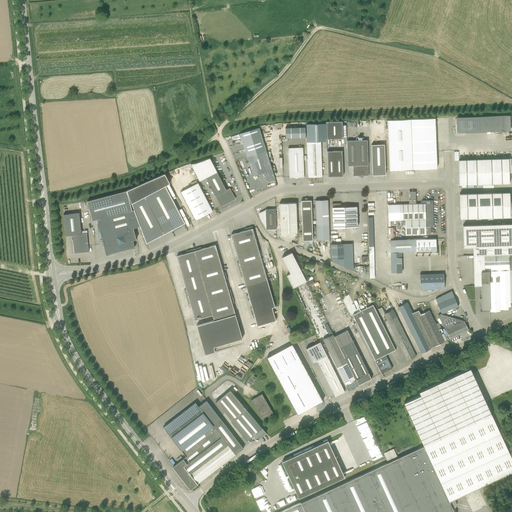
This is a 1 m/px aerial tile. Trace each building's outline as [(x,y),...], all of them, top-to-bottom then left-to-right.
[(510,131),(509,116),(457,117),(457,132),(510,131)] [(437,168),(435,118),(387,120),(389,170),(437,168)] [(343,138),(342,121),(326,122),(327,139),(343,138)] [(307,124),(307,132),(307,142),(309,142),(326,141),(325,123),(307,124)] [(268,182),(275,180),(275,177),(259,127),(239,134),(253,176),(265,172),(268,182)] [(305,137),(305,127),(285,128),(285,138),(305,137)] [(353,176),(368,175),(367,140),(347,141),(348,166),(353,166),(353,176)] [(307,142),(308,177),(322,177),(321,141),(307,142)] [(385,175),(384,144),(371,145),(372,175),(385,175)] [(304,177),(303,147),(288,148),(289,178),(304,177)] [(327,151),(328,176),(343,176),(342,151),(327,151)] [(459,184),(509,183),(509,173),(511,172),(511,158),(458,160),(459,184)] [(206,178),(221,206),(221,207),(234,200),(235,197),(230,188),(226,190),(217,172),(206,178)] [(212,211),(198,183),(181,192),(196,220),(212,211)] [(183,226),(182,224),(185,223),(165,185),(131,203),(134,210),(140,226),(146,243),(173,229),(174,231),(183,226)] [(459,194),(460,218),(511,216),(511,202),(510,203),(510,193),(459,194)] [(312,225),(311,200),(301,201),(302,226),(312,225)] [(328,200),(315,200),(317,240),(330,240),(328,200)] [(403,226),(405,225),(406,235),(426,234),(431,234),(431,227),(433,225),(433,200),(422,201),(420,204),(400,204),(388,205),(388,220),(400,220),(400,226),(403,226)] [(296,203),(284,203),(279,203),(280,218),(280,233),(297,233),(297,218),(296,203)] [(332,203),(333,228),(358,227),(357,206),(341,207),(341,203),(332,203)] [(266,229),(276,229),(275,209),(265,209),(265,211),(264,211),(262,212),(261,213),(261,214),(261,215),(261,218),(261,219),(262,220),(263,222),(265,225),(266,226),(266,229)] [(133,228),(140,226),(134,210),(97,219),(106,255),(135,247),(133,240),(136,239),(133,228)] [(79,213),(72,213),(63,214),(65,236),(72,235),(74,253),(89,252),(87,233),(81,234),(79,213)] [(508,307),(510,307),(510,302),(511,302),(511,224),(463,225),(464,247),(473,247),(474,286),(481,286),(481,299),(480,299),(480,302),(482,302),(482,310),(490,310),(490,311),(500,311),(500,309),(508,309),(508,307)] [(312,225),(302,226),(303,240),(309,240),(312,240),(313,240),(312,225)] [(253,318),(255,318),(257,326),(276,321),(272,308),(275,307),(262,263),(252,226),(245,229),(245,230),(231,234),(239,262),(237,262),(241,277),(243,276),(248,295),(246,295),(248,300),(250,300),(252,308),(250,308),(253,318)] [(391,252),(436,251),(436,239),(390,240),(391,252)] [(330,258),(343,258),(343,243),(331,243),(330,258)] [(193,249),(199,268),(220,262),(215,245),(201,249),(201,247),(193,249)] [(177,256),(183,277),(200,272),(199,268),(193,249),(186,251),(187,253),(177,256)] [(282,257),(290,273),(287,275),(293,287),(306,280),(292,252),(282,257)] [(223,273),(220,262),(199,268),(200,272),(204,286),(227,279),(225,272),(223,273)] [(305,262),(303,269),(312,273),(315,266),(305,262)] [(184,290),(187,299),(206,293),(204,286),(200,272),(183,277),(186,289),(184,290)] [(444,288),(444,278),(444,274),(420,274),(420,289),(444,288)] [(227,279),(204,286),(206,293),(209,303),(232,296),(230,289),(228,290),(225,280),(227,279)] [(435,299),(437,304),(454,297),(452,291),(435,299)] [(195,320),(212,315),(209,303),(206,293),(187,299),(188,304),(190,303),(195,320)] [(212,315),(214,320),(235,314),(232,304),(234,303),(232,296),(209,303),(212,315)] [(437,304),(441,313),(458,307),(454,297),(437,304)] [(430,348),(432,347),(415,312),(413,313),(407,302),(398,307),(417,345),(421,353),(430,349),(430,348)] [(392,368),(386,355),(394,350),(395,350),(396,350),(373,305),(353,315),(382,373),(392,368)] [(384,314),(395,337),(407,361),(416,356),(404,333),(393,310),(392,310),(384,314)] [(438,322),(436,324),(429,310),(420,315),(418,310),(415,312),(432,347),(435,346),(436,346),(445,342),(444,341),(438,329),(441,328),(438,322)] [(213,347),(242,339),(240,331),(242,331),(239,321),(237,321),(235,314),(214,320),(196,325),(205,355),(215,352),(213,347)] [(464,321),(463,321),(463,320),(441,314),(439,315),(446,330),(450,339),(469,330),(464,321)] [(347,363),(358,385),(371,378),(347,330),(334,336),(347,363)] [(348,390),(358,385),(347,363),(334,336),(333,334),(323,339),(348,390)] [(335,396),(345,392),(320,342),(306,349),(313,362),(317,360),(335,396)] [(298,416),(324,402),(293,345),(267,358),(298,416)] [(454,511),(453,508),(455,507),(456,503),(454,499),(511,472),(511,459),(470,368),(419,392),(420,395),(404,403),(424,446),(301,503),(301,502),(279,511),(454,511)] [(246,381),(252,385),(257,377),(251,374),(246,381)] [(253,436),(253,437),(253,438),(254,437),(255,438),(257,437),(258,439),(266,433),(263,429),(246,409),(230,390),(216,402),(232,421),(231,422),(247,441),(253,436)] [(273,413),(262,394),(251,400),(262,419),(273,413)] [(243,448),(206,400),(198,406),(203,412),(171,437),(186,457),(183,459),(183,458),(172,467),(190,490),(198,484),(197,484),(220,466),(243,448)] [(203,412),(198,406),(195,402),(163,426),(171,437),(203,412)] [(283,463),(300,500),(346,479),(329,442),(283,463)] [(388,461),(398,457),(395,448),(384,452),(388,461)]
